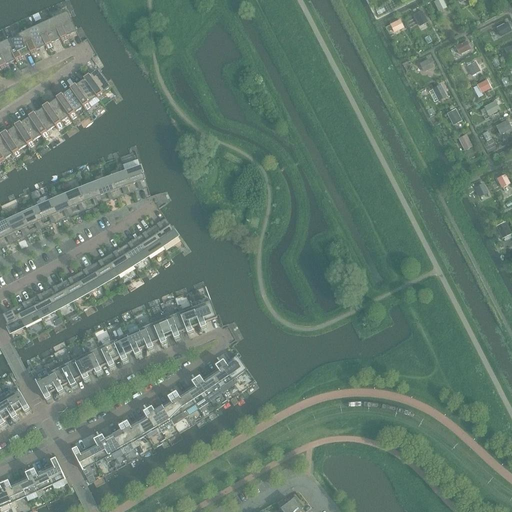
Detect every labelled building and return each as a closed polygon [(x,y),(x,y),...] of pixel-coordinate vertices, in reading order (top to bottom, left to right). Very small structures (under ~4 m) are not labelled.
[(441,0),(439,0),(435,3),(439,11),(446,8),(441,0)] [(421,12),(414,16),(420,26),(427,23),(421,12)] [(77,33),(68,13),(52,20),(61,40),(62,43),(68,40),(67,37),(77,33)] [(61,40),(52,20),(42,25),(36,27),(46,47),(47,50),(53,47),(52,44),(61,40)] [(399,21),(391,25),(394,33),(403,28),(399,21)] [(507,23),(496,29),(500,38),(511,32),(507,23)] [(46,47),(36,27),(27,32),(21,34),(30,54),(32,57),(38,54),(36,51),(46,47)] [(30,54),(21,34),(6,42),(15,61),(17,64),(23,61),(21,58),(30,54)] [(15,61),(6,42),(0,44),(0,67),(0,69),(2,72),(8,69),(6,65),(15,61)] [(467,42),(455,47),(459,56),(471,50),(467,42)] [(429,60),(420,65),(424,72),(433,68),(429,60)] [(475,63),(468,67),(472,75),(479,72),(475,63)] [(111,88),(98,70),(84,80),(97,98),(100,102),(105,98),(102,94),(111,88)] [(97,98),(84,80),(70,90),(83,108),(86,112),(91,108),(89,104),(97,98)] [(486,81),(478,86),(481,93),(490,88),(486,81)] [(441,85),(432,90),(438,102),(447,97),(441,85)] [(83,108),(70,90),(57,99),(69,117),(72,121),(77,117),(75,114),(83,108)] [(69,117),(57,99),(43,109),(55,127),(58,131),(63,127),(61,123),(69,117)] [(495,103),(485,108),(488,116),(499,110),(495,103)] [(55,127),(43,109),(29,118),(41,136),(44,140),(49,137),(47,133),(55,127)] [(455,111),(448,115),(453,125),(460,121),(455,111)] [(41,136),(29,118),(15,128),(27,146),(30,150),(35,146),(32,142),(41,136)] [(507,122),(497,127),(500,135),(511,129),(507,122)] [(27,146),(15,128),(1,137),(13,155),(15,159),(21,155),(18,151),(27,146)] [(466,136),(459,140),(465,151),(472,147),(466,136)] [(13,155),(1,137),(0,137),(0,166),(1,168),(7,164),(4,160),(13,155)] [(145,181),(141,168),(125,173),(132,194),(139,191),(138,189),(142,188),(142,190),(147,188),(145,181)] [(132,194),(125,173),(110,178),(117,199),(125,196),(124,194),(127,193),(128,195),(132,194)] [(505,177),(498,180),(502,189),(510,186),(505,177)] [(117,199),(110,178),(95,184),(103,205),(110,202),(109,199),(112,198),(113,201),(117,199)] [(103,205),(95,184),(90,186),(80,190),(89,210),(95,207),(94,205),(98,204),(99,206),(103,205)] [(483,186),(476,189),(480,198),(487,194),(483,186)] [(89,210),(80,190),(65,196),(74,216),(81,213),(80,211),(83,209),(84,212),(89,210)] [(74,216),(65,196),(61,198),(51,202),(59,222),(66,219),(65,217),(69,215),(70,218),(74,216)] [(59,222),(51,202),(36,208),(45,229),(52,225),(51,223),(54,221),(55,224),(59,222)] [(45,229),(36,208),(22,215),(31,235),(38,232),(37,229),(40,228),(41,230),(45,229)] [(31,235),(22,215),(7,222),(17,242),(24,238),(23,236),(26,234),(27,237),(31,235)] [(178,237),(170,225),(170,226),(165,219),(160,223),(161,225),(158,227),(157,225),(151,229),(163,247),(178,237)] [(17,242),(7,222),(0,225),(0,242),(3,248),(10,245),(8,242),(12,241),(13,243),(17,242)] [(504,224),(497,228),(503,238),(510,234),(504,224)] [(163,247),(151,229),(145,233),(147,235),(144,237),(142,235),(136,239),(148,257),(163,247)] [(148,257),(136,239),(131,242),(132,245),(129,247),(128,244),(122,248),(133,267),(148,257)] [(133,267),(122,248),(116,252),(117,254),(115,256),(113,254),(107,257),(118,276),(133,267)] [(118,276),(107,257),(101,261),(103,263),(100,265),(98,263),(92,266),(103,284),(103,285),(118,276)] [(103,284),(92,266),(86,270),(88,272),(85,274),(83,271),(77,275),(83,284),(88,294),(103,285),(103,284)] [(88,294),(83,284),(77,275),(71,278),(72,281),(69,282),(68,280),(62,284),(72,303),(88,294)] [(72,303),(62,284),(56,287),(57,289),(54,291),(53,288),(46,292),(57,311),(72,303)] [(57,311),(46,292),(41,295),(42,297),(39,299),(37,296),(31,300),(41,319),(57,311)] [(41,319),(31,300),(25,303),(26,305),(23,307),(22,304),(15,308),(25,327),(41,319)] [(218,318),(212,302),(197,308),(195,303),(191,304),(193,309),(199,325),(201,331),(208,329),(206,323),(218,318)] [(25,327),(15,308),(11,310),(12,312),(3,316),(7,324),(6,325),(10,334),(25,327)] [(199,325),(193,309),(183,313),(181,308),(178,309),(180,315),(186,330),(188,336),(194,334),(192,328),(199,325)] [(186,330),(180,315),(170,318),(168,313),(164,315),(173,336),(175,341),(181,339),(178,333),(186,330)] [(173,336),(164,315),(151,320),(153,325),(159,341),(162,347),(167,345),(165,339),(173,336)] [(159,341),(153,325),(143,330),(141,325),(137,326),(140,331),(146,347),(149,352),(154,350),(152,344),(159,341)] [(146,347),(140,331),(137,326),(128,331),(128,330),(124,332),(126,337),(133,353),(136,358),(141,356),(139,350),(146,347)] [(133,353),(126,337),(124,338),(122,339),(117,342),(114,336),(111,338),(113,343),(120,359),(123,364),(128,362),(126,356),(133,353)] [(120,359),(113,343),(111,344),(109,345),(104,348),(101,343),(97,344),(100,349),(107,365),(110,370),(115,368),(113,362),(120,359)] [(107,365),(100,349),(98,350),(95,351),(95,352),(91,354),(88,349),(85,351),(87,356),(94,371),(97,376),(103,374),(100,368),(107,365)] [(94,371),(87,356),(85,357),(82,358),(77,360),(75,355),(71,357),(74,362),(82,377),(84,383),(90,380),(87,374),(94,371)] [(235,380),(248,371),(238,356),(226,364),(222,359),(218,362),(235,385),(238,383),(235,380)] [(82,377),(74,362),(72,363),(69,364),(65,367),(62,362),(58,364),(59,365),(69,384),(72,389),(77,386),(74,381),(82,377)] [(235,385),(218,362),(215,365),(218,370),(210,375),(221,390),(223,394),(235,385)] [(69,384),(59,365),(49,369),(46,371),(48,376),(56,390),(59,396),(60,395),(64,393),(62,388),(69,384)] [(221,390),(210,375),(202,381),(199,376),(195,378),(211,402),(223,394),(221,390)] [(56,390),(48,376),(46,377),(43,378),(44,378),(39,381),(36,376),(33,377),(47,403),(52,400),(49,394),(56,390)] [(211,402),(195,378),(191,381),(194,386),(186,391),(199,410),(202,414),(211,408),(208,404),(211,402)] [(25,415),(31,412),(16,387),(13,389),(16,393),(11,396),(9,397),(9,398),(7,399),(4,394),(15,413),(22,409),(25,415)] [(199,410),(186,391),(178,396),(175,391),(171,394),(187,418),(190,416),(199,410)] [(15,413),(4,394),(0,396),(1,397),(0,397),(0,415),(3,421),(10,417),(13,422),(18,419),(15,413)] [(187,418),(171,394),(167,396),(170,401),(162,406),(172,422),(181,416),(184,420),(187,418)] [(172,422),(162,406),(154,411),(151,406),(147,408),(162,433),(163,434),(175,427),(172,422)] [(162,433),(147,408),(143,411),(146,416),(138,421),(146,437),(156,431),(159,435),(162,433)] [(146,437),(138,421),(129,426),(126,421),(122,423),(137,448),(140,446),(137,442),(146,437)] [(137,448),(122,423),(118,425),(121,431),(113,435),(121,451),(131,445),(133,449),(137,448)] [(121,451),(113,435),(104,440),(101,434),(97,437),(111,462),(114,460),(112,456),(121,451)] [(111,462),(97,437),(93,439),(96,444),(87,449),(96,465),(106,459),(108,463),(111,462)] [(96,465),(87,449),(79,453),(76,448),(72,450),(85,475),(88,474),(86,470),(96,465)] [(68,484),(55,458),(51,460),(53,466),(45,470),(52,486),(62,481),(64,486),(68,484)] [(52,486),(45,470),(36,474),(33,468),(29,470),(41,496),(44,495),(42,491),(52,486)] [(41,496),(29,470),(25,472),(27,478),(19,482),(26,498),(36,494),(38,498),(41,497),(41,496)] [(26,498),(19,482),(10,486),(7,480),(3,482),(15,508),(17,507),(16,503),(26,498)] [(15,508),(3,482),(0,483),(0,486),(1,490),(0,490),(0,509),(9,506),(11,510),(14,508),(15,508)] [(301,511),(300,511),(303,509),(298,502),(295,504),(294,502),(283,510),(284,511),(282,511),(301,511)]
